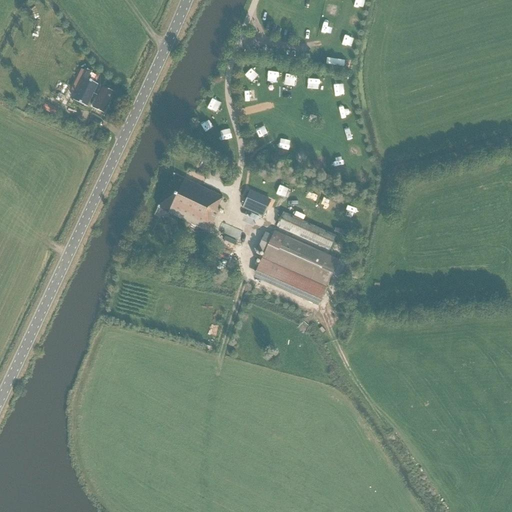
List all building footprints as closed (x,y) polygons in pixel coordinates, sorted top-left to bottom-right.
[(326,64),(345,66),(346,59),(327,57),(326,64)] [(74,99),(73,100),(87,107),(87,106),(104,114),(114,93),(101,86),(103,83),(96,80),(94,79),(95,77),(96,76),(82,69),(81,71),(77,80),(74,85),(75,85),(79,87),(80,87),(77,94),(74,99)] [(158,208),(189,223),(208,232),(220,208),(218,207),(223,197),(174,174),(158,208)] [(263,219),(271,202),(251,192),(243,209),(263,219)] [(330,250),(336,236),(283,213),(277,226),(330,250)] [(236,230),(232,240),(237,243),(242,232),(236,230)] [(326,287),(338,260),(274,232),(272,236),(265,233),(257,251),(264,254),(254,278),(318,306),(327,287),(326,287)]
